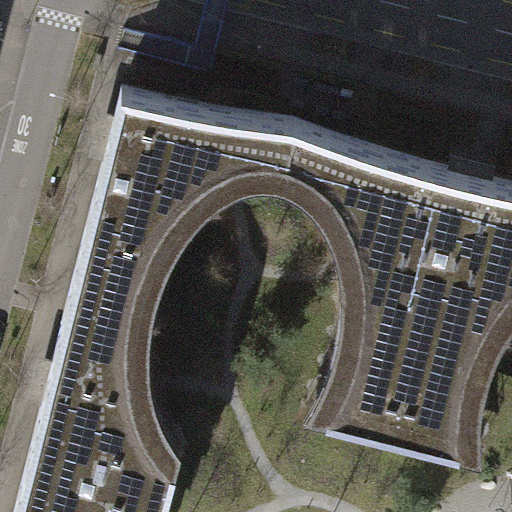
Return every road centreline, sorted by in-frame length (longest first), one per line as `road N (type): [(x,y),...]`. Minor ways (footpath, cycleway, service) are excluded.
road 1 (residential): [(0,260),(65,0)]
road 2 (tertiary): [(378,0),(511,33)]
